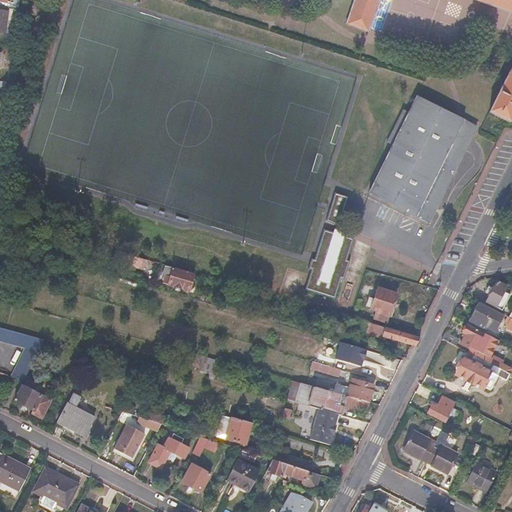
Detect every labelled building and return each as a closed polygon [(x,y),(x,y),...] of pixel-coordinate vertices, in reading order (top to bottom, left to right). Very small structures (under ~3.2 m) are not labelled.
[(353,0),(345,24),(366,32),(378,0),(353,0)] [(511,0),(472,0),(511,14),(511,0)] [(7,12),(0,10),(0,41),(2,42),(8,43),(9,33),(4,32),(7,12)] [(511,115),(511,69),(510,68),(488,112),(509,122),(511,115)] [(475,127),(417,98),(370,194),(384,201),(428,223),(475,127)] [(336,193),(328,222),(340,226),(349,197),(336,193)] [(354,240),(325,231),(316,260),(313,259),(310,269),(313,270),(306,290),(336,299),(342,279),(345,280),(350,262),(347,261),(354,240)] [(144,261),(117,254),(114,264),(142,271),(144,261)] [(170,277),(165,276),(163,285),(188,291),(193,275),(172,269),(170,277)] [(506,286),(496,281),(485,302),(502,310),(509,295),(503,292),(506,286)] [(396,294),(378,289),(372,309),(377,311),(375,319),(387,323),(396,294)] [(493,311),(477,302),(468,320),(482,327),(486,319),(488,321),(492,313),(497,316),(496,318),(507,324),(506,327),(511,330),(511,318),(508,317),(494,310),(493,311)] [(363,321),(354,319),(352,327),(360,330),(363,321)] [(360,330),(359,333),(381,339),(382,336),(411,344),(415,345),(419,337),(415,335),(363,321),(360,330)] [(0,340),(25,348),(10,375),(24,380),(46,338),(0,325),(0,340)] [(465,335),(460,343),(469,348),(482,355),(480,359),(494,366),(508,373),(511,368),(501,363),(502,360),(493,355),(491,358),(486,356),(495,340),(466,325),(462,333),(465,335)] [(444,332),(441,339),(455,346),(458,339),(444,332)] [(337,342),(332,360),(358,368),(364,350),(337,342)] [(469,348),(467,352),(480,359),(482,355),(469,348)] [(220,361),(186,351),(181,371),(214,380),(220,361)] [(502,385),(511,389),(511,395),(498,423),(505,427),(506,424),(511,427),(511,375),(508,373),(494,366),(491,373),(463,358),(455,373),(489,390),(496,376),(504,380),(502,385)] [(309,369),(337,376),(339,369),(311,362),(309,369)] [(372,385),(351,379),(346,396),(367,402),(372,385)] [(305,384),(301,383),(296,401),(312,405),(312,407),(328,411),(336,414),(339,405),(366,412),(368,402),(367,402),(346,396),(305,384)] [(23,386),(14,402),(32,411),(31,414),(39,418),(43,415),(51,400),(41,395),(41,396),(23,386)] [(81,398),(72,396),(57,425),(70,432),(72,430),(85,437),(95,417),(76,407),(81,398)] [(432,405),(427,413),(444,421),(454,402),(442,396),(436,407),(432,405)] [(299,403),(297,409),(309,413),(327,417),(328,411),(312,407),(299,403)] [(296,412),(308,415),(305,433),(321,437),(326,418),(309,414),(309,413),(297,409),(296,412)] [(140,417),(139,422),(153,426),(149,433),(155,436),(162,424),(148,420),(140,417)] [(251,423),(231,417),(226,438),(245,444),(251,423)] [(146,434),(128,424),(115,448),(133,457),(146,434)] [(426,439),(411,431),(401,451),(416,459),(417,457),(426,439)] [(164,447),(158,444),(149,462),(160,468),(169,451),(184,458),(190,448),(181,443),(183,439),(174,435),(172,438),(169,437),(164,447)] [(200,436),(196,443),(204,447),(217,453),(222,443),(200,436)] [(433,443),(426,439),(417,457),(424,461),(433,443)] [(204,447),(196,443),(192,451),(200,454),(204,447)] [(435,444),(433,443),(424,461),(426,462),(435,444)] [(435,444),(426,462),(431,464),(430,466),(445,474),(455,453),(435,444)] [(0,480),(19,491),(30,468),(0,452),(0,480)] [(281,454),(279,461),(286,464),(307,470),(309,463),(281,454)] [(260,471),(238,459),(227,478),(241,485),(240,487),(248,491),(260,471)] [(279,461),(272,459),(266,470),(281,477),(283,473),(286,464),(279,461)] [(497,472),(477,462),(466,482),(486,492),(497,472)] [(211,474),(192,464),(183,482),(201,492),(211,474)] [(286,464),(283,473),(304,480),(303,485),(315,488),(320,474),(307,470),(286,464)] [(79,484),(45,467),(34,489),(68,506),(79,484)] [(301,495),(291,492),(280,511),(279,511),(304,511),(311,501),(301,495)]
